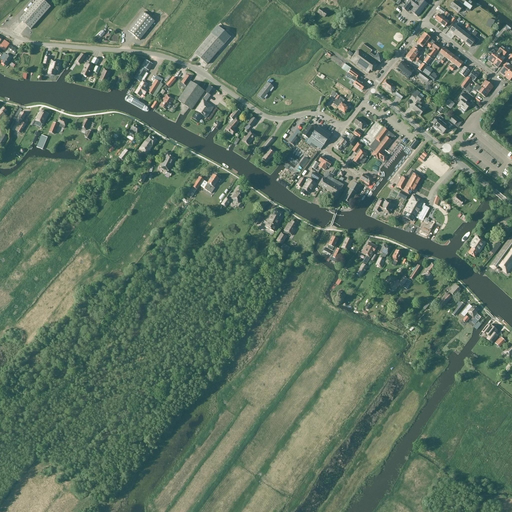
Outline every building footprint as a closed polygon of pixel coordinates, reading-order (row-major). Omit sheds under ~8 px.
[(42,0),(37,0),(20,20),(31,30),(51,7),(42,0)] [(409,0),(402,9),(406,12),(411,6),(414,9),(411,13),(417,18),(427,5),(421,0),(409,0)] [(455,1),(451,7),(459,13),(463,8),(469,12),(476,2),(472,0),(466,0),(462,7),(455,1)] [(318,13),(324,18),(327,14),(321,9),(318,13)] [(143,13),(128,31),(139,41),(154,22),(143,13)] [(444,19),(440,24),(445,28),(449,23),(446,20),(449,15),(447,14),(445,16),(444,19)] [(435,20),(440,24),(444,19),(439,15),(435,20)] [(456,24),(454,26),(450,31),(455,35),(459,29),(456,27),(458,25),(456,24)] [(217,26),(194,54),(207,65),(230,38),(217,26)] [(455,35),(460,39),(466,32),(464,30),(463,32),(459,29),(455,35)] [(470,37),(465,43),(470,48),(473,44),(476,46),(480,41),(475,37),(477,34),(474,31),(470,37)] [(460,39),(465,43),(470,37),(466,35),(468,33),(466,32),(460,39)] [(431,47),(434,49),(437,52),(441,47),(435,43),(432,41),(430,43),(428,42),(430,39),(424,34),(420,39),(431,47)] [(417,44),(423,48),(425,45),(429,49),(431,47),(420,39),(417,44)] [(9,44),(4,41),(1,46),(4,48),(5,48),(6,49),(9,44)] [(350,61),(368,74),(370,71),(372,72),(377,65),(379,62),(380,63),(384,58),(378,54),(374,59),(369,55),(372,51),(363,44),(359,49),(360,49),(359,51),(358,51),(350,61)] [(2,63),(7,67),(13,58),(18,51),(11,47),(7,51),(10,53),(9,55),(8,54),(2,63)] [(488,61),(493,65),(505,49),(501,47),(497,52),(499,53),(496,56),(493,54),(488,61)] [(413,49),(410,53),(419,60),(421,57),(420,56),(418,58),(417,56),(419,53),(413,49)] [(434,49),(433,49),(428,55),(432,59),(437,52),(434,49)] [(438,61),(440,63),(448,53),(443,49),(439,54),(442,56),(438,61)] [(500,59),(503,56),(504,56),(507,52),(508,51),(505,49),(493,65),(498,68),(503,61),(500,59)] [(417,63),(418,64),(420,61),(419,60),(410,53),(406,58),(412,63),(414,61),(417,63)] [(442,64),(445,61),(443,60),(444,58),(446,59),(449,62),(453,56),(448,53),(440,63),(442,64)] [(86,57),(82,54),(77,62),(80,65),(86,57)] [(50,65),(49,69),(48,75),(55,76),(56,71),(59,72),(61,63),(52,61),(51,62),(49,61),(50,58),(46,56),(44,64),(48,65),(50,65)] [(449,62),(454,65),(458,60),(453,56),(449,62)] [(432,60),(428,57),(423,63),(427,66),(432,60)] [(92,64),(96,66),(93,72),(98,74),(101,69),(100,68),(102,64),(99,62),(99,61),(94,58),(92,64)] [(140,83),(148,71),(149,71),(153,65),(145,60),(141,66),(134,78),(140,83)] [(463,64),(458,60),(454,65),(450,70),(452,72),(456,67),(459,69),(463,64)] [(397,68),(401,71),(400,73),(408,80),(414,72),(402,62),(397,68)] [(92,72),(94,68),(86,64),(84,67),(85,68),(81,75),(87,78),(91,71),(92,72)] [(356,79),(359,75),(351,69),(345,64),(344,65),(343,64),(341,68),(348,73),(353,77),(351,80),(355,83),(353,85),(361,91),(365,86),(357,80),(356,79)] [(417,70),(422,73),(426,67),(422,64),(417,70)] [(500,74),(505,77),(511,68),(511,65),(509,68),(506,66),(500,74)] [(464,67),(459,73),(465,78),(470,71),(464,67)] [(423,72),(428,76),(432,71),(426,68),(423,72)] [(108,78),(110,73),(104,70),(102,75),(99,81),(105,83),(108,78)] [(476,74),(473,72),(469,77),(474,81),(479,75),(476,73),(476,74)] [(417,77),(425,83),(428,86),(431,81),(430,80),(430,79),(421,73),(417,77)] [(166,85),(171,78),(166,74),(160,81),(166,85)] [(155,98),(163,85),(157,81),(160,78),(156,75),(153,79),(156,81),(148,93),(155,98)] [(184,89),(186,87),(192,79),(187,75),(179,86),(184,89)] [(176,80),(173,78),(166,85),(169,87),(176,80)] [(465,90),(466,90),(469,93),(471,89),(470,88),(469,86),(470,85),(470,84),(472,81),(468,78),(461,87),(465,90)] [(386,80),(383,85),(386,88),(385,89),(392,93),(396,88),(386,80)] [(485,81),(480,88),(484,91),(489,85),(485,81)] [(135,94),(140,97),(142,94),(145,96),(147,92),(144,90),(148,85),(143,82),(135,94)] [(178,101),(192,110),(205,92),(191,82),(178,101)] [(257,96),(263,100),(273,88),(267,83),(257,96)] [(494,88),(489,85),(484,91),(489,94),(494,88)] [(209,86),(205,92),(210,96),(214,90),(209,86)] [(476,89),(475,91),(485,98),(489,94),(484,91),(480,88),(478,91),(476,89)] [(405,95),(398,91),(394,96),(401,101),(405,95)] [(468,96),(464,93),(459,99),(461,101),(458,105),(466,111),(470,105),(467,102),(469,100),(467,98),(468,96)] [(167,95),(160,107),(166,110),(167,108),(169,109),(174,100),(167,95)] [(336,100),(333,104),(336,106),(338,108),(338,109),(344,114),(348,108),(342,104),(345,101),(338,96),(336,99),(336,100)] [(197,112),(193,119),(198,122),(203,116),(206,119),(214,108),(203,101),(196,111),(197,112)] [(417,105),(412,110),(420,116),(424,111),(417,105)] [(48,113),(41,109),(35,120),(36,121),(35,124),(40,127),(42,123),(43,124),(48,113)] [(240,122),(235,119),(241,113),(237,110),(230,118),(233,121),(226,130),(230,134),(232,136),(236,131),(234,129),(240,122)] [(16,122),(20,124),(21,125),(17,131),(21,134),(26,125),(21,122),(26,115),(22,113),(16,122)] [(433,127),(438,131),(444,124),(441,122),(444,119),(439,116),(435,120),(438,122),(433,127)] [(458,121),(453,117),(449,121),(454,125),(458,121)] [(253,118),(251,120),(247,125),(251,128),(257,121),(253,118)] [(354,124),(362,130),(366,124),(358,118),(354,124)] [(53,123),(50,133),(54,135),(58,126),(64,129),(67,122),(60,119),(57,125),(53,123)] [(85,120),(80,128),(86,131),(90,122),(85,120)] [(446,126),(444,124),(438,131),(443,135),(448,128),(451,130),(453,127),(448,123),(446,126)] [(134,139),(140,129),(133,125),(127,135),(134,139)] [(309,127),(303,135),(309,140),(307,143),(310,146),(311,144),(321,150),(327,142),(330,137),(317,128),(315,131),(309,127)] [(374,152),(372,155),(378,160),(379,158),(384,162),(388,157),(382,153),(391,142),(385,137),(389,133),(384,129),(369,148),(374,152)] [(89,131),(88,133),(86,132),(85,134),(86,135),(84,138),(90,141),(94,133),(89,131)] [(353,135),(358,139),(360,140),(363,137),(361,136),(362,135),(356,131),(353,135)] [(256,136),(250,132),(243,141),(248,146),(256,136)] [(2,135),(0,138),(0,148),(2,150),(9,139),(2,135)] [(41,135),(37,147),(42,150),(47,138),(41,135)] [(150,136),(140,150),(147,155),(151,151),(150,150),(157,141),(150,136)] [(294,147),(299,140),(295,137),(290,143),(294,147)] [(353,147),(359,140),(354,137),(348,144),(353,147)] [(421,142),(416,137),(408,148),(413,152),(421,142)] [(274,141),(270,138),(262,148),(266,151),(274,141)] [(348,143),(341,138),(334,148),(340,152),(343,147),(345,149),(348,143)] [(353,161),(358,165),(361,161),(362,161),(366,155),(359,150),(362,146),(358,144),(352,151),(356,154),(358,155),(353,161)] [(265,156),(262,160),(267,163),(271,158),(272,158),(277,152),(271,148),(265,155),(265,156)] [(119,158),(122,160),(120,162),(122,164),(124,162),(130,154),(126,150),(119,158)] [(160,168),(167,171),(166,174),(165,177),(168,179),(170,176),(170,177),(172,173),(168,172),(174,159),(167,155),(160,168)] [(303,155),(299,163),(304,165),(308,158),(303,155)] [(318,167),(321,169),(327,161),(322,157),(319,161),(322,164),(321,165),(320,164),(318,167)] [(332,164),(327,161),(321,169),(325,171),(327,168),(325,167),(326,166),(329,168),(332,164)] [(313,173),(311,177),(318,181),(320,177),(313,173)] [(402,177),(396,187),(403,191),(402,191),(409,195),(411,191),(414,193),(417,187),(419,188),(420,186),(421,186),(424,180),(412,173),(408,181),(402,177)] [(143,184),(147,176),(141,174),(138,182),(143,184)] [(318,185),(319,186),(337,197),(344,186),(335,181),(334,183),(331,182),(332,181),(331,180),(331,179),(332,180),(334,178),(330,175),(326,181),(322,179),(318,185)] [(360,181),(364,183),(363,184),(363,186),(366,187),(367,187),(368,186),(369,186),(372,181),(374,182),(376,178),(371,175),(369,178),(364,175),(360,181)] [(215,189),(214,188),(219,180),(213,176),(210,182),(209,181),(208,184),(204,181),(200,178),(193,188),(197,191),(200,187),(212,194),(215,189)] [(301,178),(296,185),(301,188),(305,181),(301,178)] [(303,189),(301,193),(305,196),(308,192),(310,194),(316,184),(309,179),(303,189)] [(360,187),(354,184),(344,200),(350,204),(360,187)] [(188,196),(193,198),(196,190),(191,188),(188,196)] [(237,192),(232,199),(238,204),(243,197),(242,196),(245,192),(241,189),(238,193),(237,192)] [(398,196),(405,200),(408,195),(401,191),(398,196)] [(464,202),(457,195),(452,201),(456,204),(457,203),(461,206),(464,202)] [(403,215),(405,216),(404,219),(411,223),(411,222),(414,224),(416,220),(415,219),(416,218),(418,219),(417,219),(422,221),(428,211),(424,208),(423,209),(422,208),(425,204),(412,197),(403,212),(404,212),(403,215)] [(221,205),(226,208),(231,202),(226,199),(221,205)] [(380,200),(374,211),(380,214),(382,210),(390,214),(394,205),(385,201),(384,203),(380,200)] [(271,215),(265,228),(274,232),(281,219),(280,219),(283,213),(275,210),(272,215),(271,215)] [(510,218),(501,210),(499,211),(497,213),(496,213),(493,210),(489,215),(497,222),(499,219),(497,217),(498,216),(506,223),(508,224),(511,220),(510,219),(510,218)] [(451,214),(449,217),(455,223),(458,220),(451,214)] [(282,234),(277,241),(281,244),(288,233),(292,236),(296,230),(294,229),(298,224),(292,221),(290,225),(289,224),(284,231),(285,232),(283,235),(282,234)] [(447,231),(452,235),(456,229),(451,226),(447,231)] [(486,244),(476,237),(469,247),(471,249),(468,254),(474,259),(478,253),(479,254),(486,244)] [(329,245),(330,246),(329,249),(332,251),(334,248),(338,240),(333,238),(329,245)] [(352,241),(346,238),(341,248),(347,251),(352,241)] [(511,238),(490,268),(493,270),(496,270),(499,267),(502,269),(502,272),(506,275),(511,266),(511,238)] [(160,256),(169,245),(165,242),(156,252),(160,256)] [(369,243),(366,249),(365,248),(362,254),(365,256),(362,261),(366,263),(369,258),(370,258),(377,248),(369,243)] [(379,258),(376,265),(382,268),(385,261),(384,260),(386,256),(387,256),(391,248),(384,245),(380,253),(382,254),(380,258),(379,258)] [(324,249),(322,253),(326,255),(325,258),(324,260),(328,262),(329,261),(333,254),(324,249)] [(337,260),(342,251),(337,249),(332,258),(337,260)] [(391,259),(393,259),(391,263),(395,265),(397,262),(402,253),(396,250),(391,259)] [(362,264),(357,272),(357,273),(362,276),(368,267),(362,264)] [(432,273),(436,267),(431,264),(427,269),(426,269),(422,276),(429,280),(433,273),(432,273)] [(408,279),(413,281),(422,268),(421,268),(417,266),(416,267),(408,279)] [(394,291),(399,285),(402,287),(408,280),(404,276),(399,282),(397,281),(394,284),(393,284),(390,288),(394,291)] [(408,280),(403,288),(406,290),(411,283),(408,280)] [(456,285),(442,300),(446,304),(453,296),(454,297),(461,290),(456,285)] [(456,309),(453,313),(457,315),(459,312),(465,305),(462,303),(456,309)] [(461,315),(464,318),(468,313),(473,318),(477,314),(476,313),(479,310),(474,305),(472,308),(469,305),(461,315)] [(499,335),(491,328),(485,336),(489,339),(487,341),(491,344),(499,335)] [(495,344),(499,348),(505,342),(501,338),(495,344)] [(511,344),(503,352),(509,359),(511,356),(511,344)] [(504,380),(504,379),(505,380),(511,373),(511,372),(511,371),(509,370),(501,378),(504,380)]
